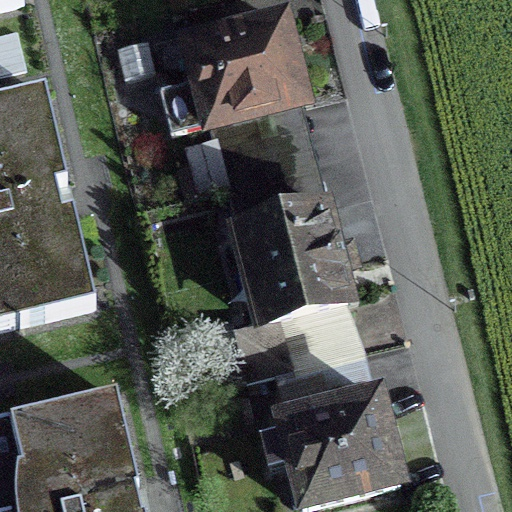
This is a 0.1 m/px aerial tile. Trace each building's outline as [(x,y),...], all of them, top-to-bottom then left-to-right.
[(0,0),(0,15),(21,10),(18,0),(0,0)] [(280,431),(300,511),(315,511),(395,493),(374,408),(342,416),(341,409),(339,403),(371,395),(362,360),(289,378),(277,327),(345,310),(337,280),(341,279),(337,262),(334,250),(329,251),(321,216),(291,223),(282,183),(264,119),(299,110),(279,30),(253,37),(251,28),(250,22),(226,28),(230,43),(187,54),(196,89),(157,99),(169,142),(207,132),(224,198),(235,238),(259,332),(232,339),(244,389),(273,382),(285,430),(280,431)] [(13,37),(0,40),(0,79),(22,74),(13,37)] [(0,336),(92,315),(70,221),(59,224),(56,211),(53,196),(64,194),(42,100),(0,110),(0,336)] [(135,511),(133,498),(136,498),(114,404),(0,431),(0,491),(4,511),(135,511)]
